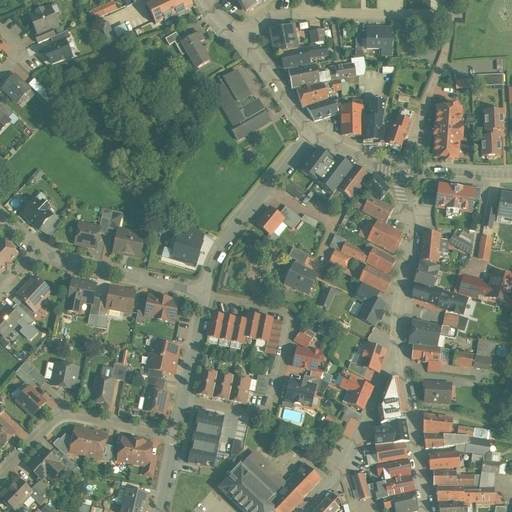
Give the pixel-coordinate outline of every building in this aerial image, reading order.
[(107,0),(105,0),(93,5),(95,12),(110,6),(107,0)] [(188,0),(159,0),(146,6),(155,26),(192,8),(188,0)] [(239,0),(249,13),(266,0),(239,0)] [(47,10),(30,17),(38,35),(52,30),(58,27),(53,15),(50,17),(47,10)] [(127,34),(123,25),(110,30),(107,23),(99,26),(106,42),(127,34)] [(293,27),(270,31),(274,55),(297,51),(293,27)] [(391,30),(367,29),(367,48),(382,48),(381,56),(391,56),(391,30)] [(52,30),(38,35),(35,36),(38,44),(51,39),(55,37),(52,30)] [(324,31),(310,33),(312,45),(326,42),(324,31)] [(55,37),(51,39),(54,46),(65,41),(70,39),(67,32),(55,37)] [(176,34),(165,40),(169,47),(175,44),(177,48),(180,46),(180,45),(182,44),(176,34)] [(182,44),(180,45),(180,46),(184,52),(185,51),(196,71),(209,63),(199,44),(204,41),(200,34),(182,44)] [(54,46),(44,50),(47,59),(48,58),(51,64),(72,58),(65,41),(54,46)] [(326,47),(307,50),(309,60),(328,57),(326,47)] [(307,50),(280,54),(283,70),(310,65),(309,60),(307,50)] [(364,59),(351,60),(351,65),(354,65),(356,78),(364,77),(366,69),(364,59)] [(507,60),(496,61),(497,72),(507,71),(507,60)] [(351,65),(330,69),(331,74),(318,77),(320,84),(356,78),(354,65),(351,65)] [(316,66),(288,72),(292,90),(320,84),(318,77),(317,73),(320,72),(318,66),(316,67),(316,66)] [(255,103),(237,72),(220,82),(222,87),(213,92),(234,128),(235,128),(236,131),(233,133),(238,142),(248,136),(246,133),(252,129),(254,132),(271,123),(258,101),(255,103)] [(503,75),(473,77),(473,82),(473,88),(504,86),(503,75)] [(15,77),(3,89),(17,103),(29,90),(15,77)] [(46,90),(34,79),(29,85),(40,96),(46,90)] [(364,84),(348,84),(347,80),(341,82),(341,91),(342,96),(351,96),(364,96),(364,84)] [(341,82),(332,83),(333,93),(341,91),(341,82)] [(332,83),(296,91),(302,109),(328,100),(333,93),(332,83)] [(54,98),(46,90),(40,96),(48,104),(54,98)] [(328,103),(307,109),(314,122),(335,116),(335,115),(340,114),(340,101),(331,104),(330,102),(328,103)] [(372,102),(364,102),(364,118),(372,117),(372,106),(372,102)] [(13,114),(2,103),(0,104),(0,112),(2,115),(2,116),(5,119),(8,119),(13,114)] [(386,106),(372,106),(372,117),(374,118),(385,117),(386,106)] [(448,109),(445,109),(444,109),(442,109),(442,108),(441,108),(441,109),(438,108),(437,108),(437,109),(438,109),(437,111),(437,112),(437,114),(437,115),(437,118),(437,121),(436,121),(437,121),(437,124),(436,124),(436,125),(436,127),(436,128),(436,130),(435,130),(435,131),(435,136),(435,137),(436,137),(435,139),(435,140),(435,142),(435,143),(435,145),(435,146),(435,148),(434,149),(435,149),(435,152),(434,152),(434,153),(435,153),(434,155),(434,156),(434,158),(434,159),(435,159),(438,159),(439,159),(441,159),(442,159),(444,159),(444,162),(453,163),(453,160),(456,160),(457,160),(457,159),(457,158),(457,157),(457,154),(458,154),(458,153),(457,153),(458,152),(458,151),(458,148),(458,147),(458,146),(458,145),(458,143),(459,142),(461,142),(462,128),(459,128),(460,127),(459,127),(459,125),(460,125),(460,124),(459,124),(460,123),(460,122),(460,119),(460,118),(460,117),(460,116),(460,113),(461,114),(461,113),(460,113),(460,111),(461,111),(461,110),(460,110),(457,110),(457,107),(448,106),(448,109)] [(362,108),(341,108),(342,136),(362,137),(362,108)] [(393,129),(388,127),(384,146),(394,149),(394,147),(401,149),(404,143),(405,143),(415,113),(400,109),(393,129)] [(498,110),(488,111),(489,117),(484,117),(484,133),(485,133),(485,138),(481,138),(481,154),(486,154),(486,160),(496,159),(496,158),(501,158),(500,137),(499,133),(504,132),(503,112),(498,112),(498,110)] [(374,123),(364,123),(364,145),(382,146),(382,124),(385,124),(385,117),(374,118),(374,123)] [(317,149),(303,168),(310,173),(308,176),(317,183),(332,163),(329,162),(331,159),(317,149)] [(337,157),(317,183),(333,195),(337,190),(355,166),(337,157)] [(355,166),(337,190),(343,195),(351,201),(369,178),(355,166)] [(389,192),(374,176),(364,187),(365,188),(374,197),(380,202),(383,200),(388,206),(394,201),(389,192)] [(281,189),(299,200),(304,192),(287,181),(281,189)] [(462,188),(450,187),(450,188),(439,187),(437,201),(438,201),(437,208),(446,210),(446,214),(453,215),(453,216),(459,217),(460,212),(469,213),(470,206),(471,206),(473,192),(462,190),(462,188)] [(374,197),(365,188),(364,190),(362,189),(360,192),(369,197),(370,196),(373,198),(374,197)] [(343,195),(337,190),(333,195),(330,199),(338,203),(343,195)] [(511,196),(502,195),(498,218),(499,215),(511,217),(511,220),(511,196)] [(393,210),(370,198),(366,205),(362,212),(386,225),(393,210)] [(366,205),(355,199),(351,206),(362,212),(366,205)] [(20,216),(37,231),(50,217),(33,201),(20,216)] [(301,220),(286,207),(278,216),(283,219),(281,222),(292,231),(301,220)] [(270,209),(257,225),(270,235),(281,222),(283,219),(278,216),(270,209)] [(495,211),(487,209),(484,227),(492,229),(495,211)] [(123,214),(112,212),(110,220),(108,229),(118,232),(118,231),(119,231),(123,214)] [(110,220),(102,218),(99,229),(100,229),(99,234),(107,236),(108,229),(110,220)] [(404,237),(377,222),(370,236),(367,242),(395,256),(404,237)] [(277,240),(286,228),(280,223),(271,235),(277,240)] [(99,229),(82,226),(80,234),(77,234),(75,244),(96,249),(99,234),(100,229),(99,229)] [(163,260),(195,269),(200,251),(209,253),(214,237),(185,228),(183,236),(171,232),(163,260)] [(368,244),(340,230),(337,237),(365,251),(368,244)] [(119,231),(118,231),(118,232),(114,253),(123,255),(123,254),(138,257),(143,236),(119,231)] [(370,236),(363,232),(360,238),(367,242),(370,236)] [(440,235),(423,233),(421,252),(420,259),(420,261),(438,263),(438,257),(446,258),(448,242),(440,241),(440,235)] [(472,247),(454,238),(450,244),(471,255),(472,247)] [(345,244),(336,240),(331,249),(341,253),(345,244)] [(15,255),(2,242),(0,242),(0,272),(2,273),(5,269),(5,268),(15,258),(15,255)] [(352,248),(345,244),(341,253),(349,257),(352,248)] [(490,247),(480,245),(478,259),(488,261),(490,247)] [(370,256),(352,248),(349,257),(366,264),(370,256)] [(308,256),(298,251),(292,249),(288,258),(296,262),(294,266),(295,266),(302,269),(308,256)] [(396,261),(373,249),(370,256),(366,264),(389,276),(396,261)] [(351,259),(336,251),(330,264),(345,271),(351,259)] [(448,271),(424,264),(418,282),(443,290),(446,280),(455,282),(457,272),(448,270),(448,271)] [(295,266),(294,266),(286,284),(308,294),(311,287),(312,286),(314,283),(313,282),(316,276),(302,269),(295,266)] [(388,277),(370,268),(362,284),(384,295),(392,279),(388,277)] [(490,287),(481,285),(478,294),(487,296),(487,298),(508,304),(511,291),(511,278),(494,273),(490,287)] [(35,277),(17,296),(22,301),(33,311),(41,302),(43,304),(47,300),(45,298),(50,292),(35,277)] [(482,282),(464,277),(459,295),(477,300),(478,294),(481,285),(482,282)] [(96,286),(72,281),(67,311),(77,313),(79,302),(92,305),(93,305),(94,298),(96,286)] [(442,291),(416,283),(412,299),(451,311),(450,313),(458,315),(459,313),(463,315),(467,301),(450,296),(448,301),(440,299),(442,291)] [(135,293),(111,289),(108,301),(107,309),(110,310),(131,314),(135,293)] [(327,310),(334,292),(328,290),(321,308),(327,310)] [(164,298),(156,297),(156,298),(149,297),(146,313),(145,317),(146,317),(156,319),(156,320),(167,322),(167,321),(174,322),(175,316),(176,316),(178,303),(171,301),(164,299),(164,298)] [(101,300),(94,298),(93,305),(92,305),(90,316),(98,317),(101,300)] [(369,298),(357,319),(374,328),(386,307),(369,298)] [(108,301),(101,300),(98,317),(108,319),(110,310),(107,309),(108,301)] [(33,311),(22,301),(18,306),(30,318),(35,313),(33,311)] [(18,306),(16,305),(11,311),(21,321),(26,327),(32,321),(30,318),(18,306)] [(11,311),(7,307),(0,314),(0,333),(5,338),(14,328),(13,326),(19,320),(21,321),(11,311)] [(146,313),(138,311),(135,324),(145,326),(146,317),(145,317),(146,313)] [(224,317),(212,314),(207,338),(219,341),(224,317)] [(260,317),(248,314),(247,321),(244,339),(255,341),(260,317)] [(459,318),(445,316),(442,328),(457,331),(459,318)] [(236,319),(224,317),(219,341),(231,343),(236,319)] [(272,319),(260,317),(255,341),(265,343),(267,343),(272,321),(272,319)] [(247,321),(236,319),(231,343),(243,346),(244,339),(247,321)] [(282,324),(272,321),(267,343),(265,353),(276,356),(282,324)] [(442,328),(417,323),(413,322),(413,321),(412,321),(409,344),(437,347),(439,337),(456,339),(457,331),(442,328)] [(301,332),(294,342),(307,349),(312,341),(303,336),(304,334),(301,332)] [(170,341),(156,338),(155,344),(169,347),(170,341)] [(169,347),(155,344),(154,348),(152,348),(151,355),(150,355),(150,356),(176,361),(178,349),(169,347)] [(385,352),(364,345),(361,354),(363,355),(359,366),(359,367),(367,370),(378,373),(385,352)] [(441,349),(413,347),(412,361),(423,362),(422,364),(428,365),(439,366),(441,349)] [(311,353),(297,350),(293,368),(311,372),(315,373),(315,371),(317,364),(319,365),(322,353),(311,350),(311,353)] [(470,356),(452,353),(450,365),(467,368),(470,356)] [(176,361),(150,356),(148,365),(150,365),(149,370),(163,373),(173,375),(176,361)] [(367,370),(359,367),(359,366),(351,363),(348,371),(364,379),(367,370)] [(78,369),(56,365),(52,386),(74,391),(78,369)] [(127,368),(114,365),(111,380),(124,382),(127,368)] [(252,365),(250,373),(263,375),(264,367),(252,365)] [(28,375),(21,368),(15,374),(28,386),(33,380),(28,375)] [(47,382),(33,369),(28,375),(33,380),(41,387),(47,382)] [(163,373),(149,370),(148,377),(161,380),(163,373)] [(217,374),(201,371),(196,396),(212,399),(217,374)] [(322,372),(315,371),(315,373),(311,372),(310,378),(320,380),(322,372)] [(234,377),(217,374),(212,399),(228,402),(234,377)] [(332,377),(324,374),(321,380),(329,384),(332,377)] [(269,378),(258,376),(254,393),(265,395),(269,378)] [(310,378),(304,376),(302,384),(313,387),(312,391),(318,392),(321,380),(320,380),(310,378)] [(161,380),(148,377),(146,387),(163,390),(165,381),(161,380)] [(250,381),(234,377),(228,402),(245,406),(250,381)] [(373,389),(357,382),(346,377),(340,389),(351,394),(351,393),(352,394),(368,401),(373,389)] [(114,382),(96,379),(92,401),(94,401),(96,404),(102,405),(104,403),(110,404),(114,382)] [(398,379),(389,381),(377,410),(403,405),(398,379)] [(302,384),(290,381),(286,402),(294,403),(311,407),(313,397),(311,396),(312,391),(313,387),(302,384)] [(450,385),(441,385),(436,385),(436,384),(424,384),(423,393),(425,393),(425,403),(450,404),(450,385)] [(17,402),(16,402),(32,417),(45,403),(30,388),(24,394),(17,402)] [(18,389),(12,395),(12,398),(17,402),(24,394),(20,389),(18,389)] [(168,394),(147,390),(146,398),(148,398),(146,411),(145,410),(145,411),(164,415),(168,394)] [(352,394),(349,401),(348,404),(363,412),(368,401),(352,394)] [(286,402),(283,401),(282,407),(292,409),(294,403),(286,402)] [(403,405),(377,410),(380,425),(405,420),(403,405)] [(361,416),(348,409),(345,415),(359,421),(361,416)] [(224,418),(198,412),(187,464),(213,469),(224,418)] [(452,420),(423,415),(423,434),(451,435),(457,436),(458,429),(451,429),(452,420)] [(334,422),(327,418),(324,422),(331,427),(334,422)] [(15,434),(0,419),(0,443),(4,447),(15,434)] [(389,429),(374,431),(376,447),(409,443),(405,422),(389,425),(389,429)] [(474,430),(458,428),(458,429),(457,436),(468,437),(472,438),(474,430)] [(87,456),(91,432),(86,431),(86,432),(75,430),(74,438),(71,450),(78,452),(77,454),(87,456)] [(91,432),(87,456),(96,458),(96,455),(102,457),(104,445),(106,436),(95,434),(96,433),(91,432)] [(468,437),(423,434),(425,450),(456,446),(457,451),(483,455),(487,452),(488,442),(472,438),(468,437)] [(66,435),(60,441),(59,439),(53,445),(63,455),(69,450),(71,450),(74,438),(68,437),(66,435)] [(133,442),(122,439),(120,449),(118,461),(132,464),(137,442),(133,441),(133,442)] [(244,443),(233,441),(231,455),(237,457),(243,450),(244,443)] [(145,443),(137,442),(132,464),(147,467),(149,457),(152,446),(145,444),(145,443)] [(113,447),(104,445),(102,457),(104,457),(103,460),(111,461),(113,447)] [(405,445),(375,449),(378,465),(407,459),(405,445)] [(120,449),(113,447),(111,461),(110,462),(115,463),(118,461),(120,449)] [(61,465),(43,449),(27,467),(29,469),(30,470),(31,471),(41,481),(46,476),(49,479),(53,474),(56,477),(61,472),(64,469),(61,465)] [(458,454),(429,456),(430,471),(460,468),(458,454)] [(266,466),(253,455),(246,463),(257,473),(259,473),(266,466)] [(483,457),(472,455),(471,464),(482,465),(483,462),(483,457)] [(156,458),(149,457),(147,467),(148,469),(147,477),(152,478),(156,458)] [(77,468),(67,459),(61,465),(64,469),(61,472),(72,482),(77,477),(72,472),(77,468)] [(266,466),(259,473),(257,473),(246,463),(243,460),(242,462),(239,465),(253,477),(254,480),(253,480),(274,500),(285,488),(283,486),(285,484),(266,466)] [(407,461),(376,468),(378,476),(389,474),(390,480),(410,475),(407,461)] [(500,464),(483,462),(482,465),(481,473),(498,475),(500,464)] [(285,484),(283,486),(285,488),(274,500),(267,507),(272,511),(292,511),(303,501),(302,500),(321,481),(304,464),(285,484)] [(253,480),(240,468),(220,490),(242,511),(272,511),(267,507),(274,500),(253,480)] [(456,473),(450,472),(434,473),(434,487),(456,487),(456,488),(470,488),(474,488),(474,477),(456,477),(456,473)] [(363,475),(352,478),(359,500),(370,498),(369,494),(363,475)] [(19,476),(7,488),(12,493),(21,483),(22,483),(24,481),(19,476)] [(411,477),(384,483),(384,484),(381,484),(383,494),(375,495),(375,497),(377,502),(382,500),(388,499),(388,498),(414,492),(411,477)] [(12,493),(4,500),(16,511),(28,499),(26,497),(31,492),(22,483),(21,483),(12,493)] [(50,498),(37,485),(32,490),(37,495),(33,500),(41,507),(50,498)] [(463,489),(452,488),(437,488),(438,503),(464,503),(465,504),(475,504),(475,506),(494,506),(494,493),(471,493),(470,488),(464,488),(463,489)] [(144,511),(148,495),(127,490),(121,511),(144,511)] [(418,511),(414,494),(383,501),(385,510),(395,508),(395,511),(418,511)] [(332,495),(327,500),(336,508),(341,503),(332,495)] [(75,511),(87,511),(89,501),(77,499),(75,511)] [(327,500),(315,511),(337,511),(339,510),(336,508),(327,500)]
